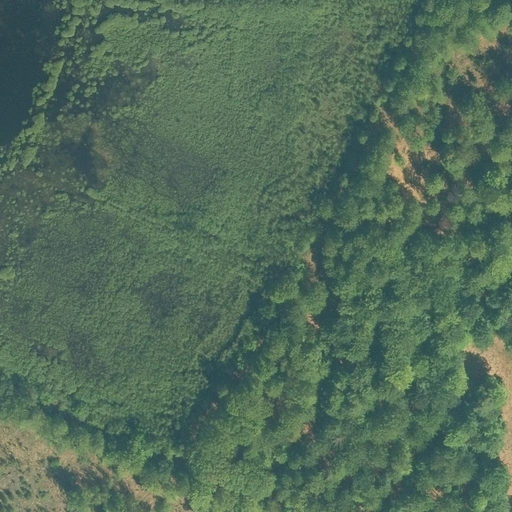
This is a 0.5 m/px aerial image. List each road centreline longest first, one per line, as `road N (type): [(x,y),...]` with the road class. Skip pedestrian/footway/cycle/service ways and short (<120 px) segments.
road 1 (track): [(129,511),(194,443),(251,356),(349,186),(440,0)]
road 2 (track): [(179,459),(353,511)]
